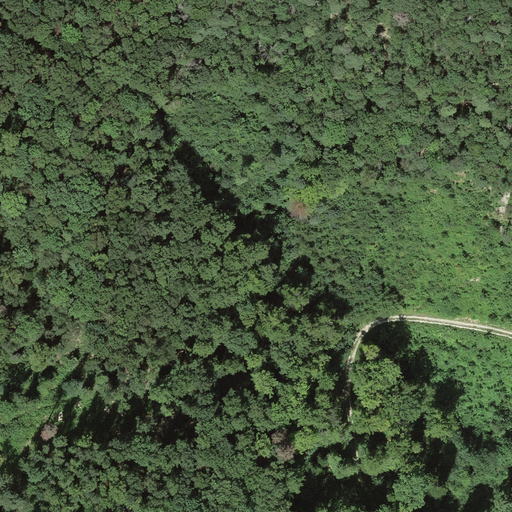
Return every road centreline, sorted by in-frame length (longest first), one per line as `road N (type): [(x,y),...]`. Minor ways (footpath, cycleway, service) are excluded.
road 1 (track): [(324,511),(280,424),(231,263),(227,232),(235,209),(300,155),(343,134),(488,89)]
road 2 (track): [(141,0),(40,56),(22,86),(20,117),(38,165),(38,226),(0,314)]
road 3 (track): [(367,511),(347,373),(371,320),(451,323),(511,337)]
road 4 (track): [(371,320),(351,320),(298,377),(284,407),(263,511)]
road 5 (track): [(381,316),(511,261)]
